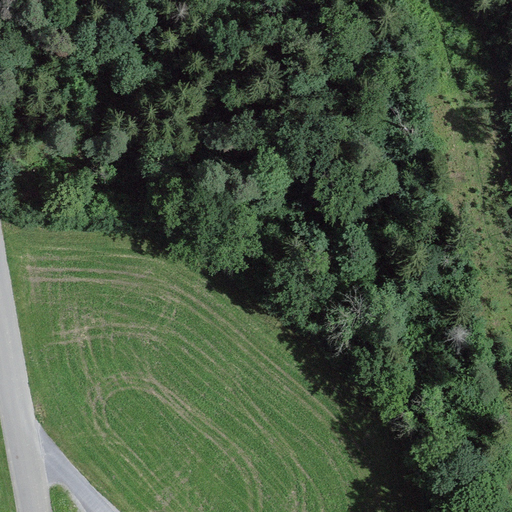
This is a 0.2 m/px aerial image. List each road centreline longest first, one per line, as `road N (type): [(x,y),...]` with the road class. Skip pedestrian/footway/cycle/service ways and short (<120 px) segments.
road 1 (unclassified): [(0,336),(33,511)]
road 2 (track): [(16,422),(107,511)]
